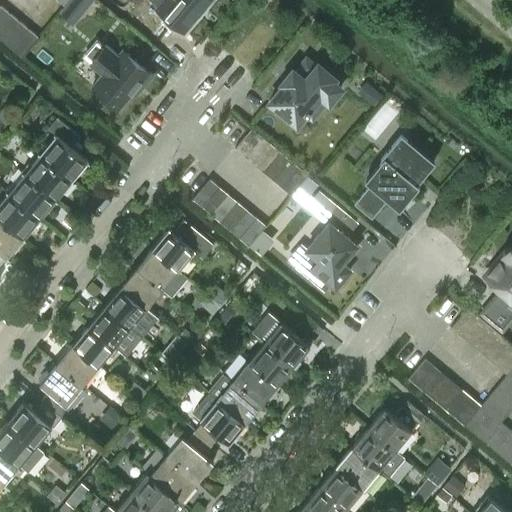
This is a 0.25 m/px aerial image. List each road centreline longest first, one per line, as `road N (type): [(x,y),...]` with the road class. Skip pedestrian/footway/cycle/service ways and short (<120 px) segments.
road 1 (residential): [(0,341),(225,72)]
road 2 (residential): [(218,511),(443,245)]
